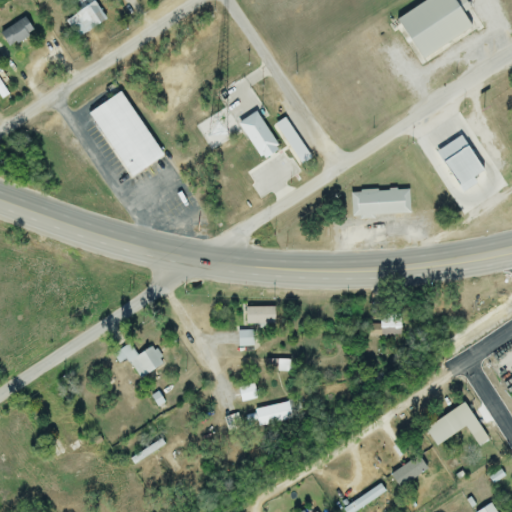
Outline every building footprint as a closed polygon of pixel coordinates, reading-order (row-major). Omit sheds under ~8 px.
[(78,37),(103,20),(89,0),(79,0),(69,7),(74,14),(66,19),(78,37)] [(426,0),(392,19),(416,63),(469,34),(450,0),(426,0)] [(114,92),(157,153),(127,174),(84,113),(114,92)] [(347,192),(348,218),(407,217),(407,191),(347,192)] [(243,324),(271,324),(271,309),(243,309),(243,324)] [(251,348),(251,332),(235,332),(235,348),(251,348)] [(163,364),(152,346),(126,362),(137,380),(163,364)] [(127,358),(131,351),(124,347),(120,354),(127,358)] [(235,389),(238,403),(254,399),(251,385),(235,389)] [(251,412),(255,427),(289,419),(285,403),(251,412)] [(421,430),(432,447),(463,428),(475,447),(484,441),(462,405),(421,430)] [(62,460),(73,474),(97,454),(88,443),(83,447),(76,438),(65,448),(70,453),(62,460)]
